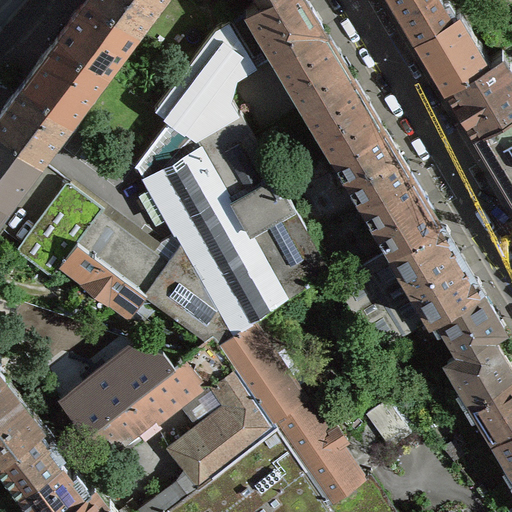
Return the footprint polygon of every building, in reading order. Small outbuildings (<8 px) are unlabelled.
[(69,19),(58,34),(100,66),(112,50),(118,55),(127,43),(121,38),(133,22),(102,0),(83,0),(79,6),(74,12),(69,19)] [(151,12),(159,0),(102,0),(133,22),(144,7),(151,12)] [(257,0),(247,7),(275,54),(281,51),(324,25),(323,23),(322,24),(310,4),(311,3),(309,0),(257,0)] [(452,12),(444,0),(396,0),(401,7),(417,33),(452,12)] [(423,44),(447,83),(485,60),(474,42),(478,40),(470,26),(466,28),(455,10),(452,12),(417,33),(423,44)] [(205,342),(214,335),(220,340),(252,317),(328,265),(233,98),(238,77),(257,65),(230,17),(216,25),(155,107),(170,118),(137,163),(181,240),(167,260),(143,243),(146,241),(148,238),(145,235),(143,238),(141,241),(100,211),(78,240),(146,291),(205,342)] [(281,51),(292,69),(286,73),(294,84),(300,81),(310,99),(353,73),(339,50),(324,25),(281,51)] [(36,62),(37,62),(25,78),(67,109),(79,94),(86,98),(95,86),(88,81),(100,66),(58,34),(46,50),(46,49),(42,55),(36,62)] [(511,64),(510,61),(502,66),(495,54),(485,60),(447,83),(454,95),(475,131),(511,109),(511,64)] [(321,117),(315,121),(322,132),(328,129),(339,147),(382,121),(368,98),(353,73),(310,99),(321,117)] [(47,137),(53,142),(74,114),(67,109),(25,78),(14,93),(8,100),(4,106),(0,111),(0,126),(35,153),(47,137)] [(511,109),(475,131),(480,138),(504,179),(511,174),(511,109)] [(350,165),(344,169),(351,181),(361,197),(362,199),(368,195),(411,169),(397,146),(382,121),(339,147),(350,165)] [(0,126),(0,194),(2,196),(14,180),(21,185),(30,173),(23,168),(35,153),(0,126)] [(397,243),(440,217),(425,194),(411,169),(368,195),(375,208),(369,211),(383,234),(389,231),(397,243)] [(19,249),(53,274),(63,261),(78,240),(100,211),(105,205),(70,179),(19,249)] [(465,259),(440,217),(397,243),(337,279),(347,297),(376,348),(438,311),(481,286),(465,259)] [(130,311),(146,291),(78,240),(63,261),(130,311)] [(481,286),(438,311),(461,350),(491,332),(504,324),(486,295),(481,286)] [(396,511),(368,471),(361,476),(252,317),(220,340),(276,422),(338,511),(396,511)] [(471,396),(511,371),(511,366),(496,340),(491,332),(461,350),(448,358),(471,396)] [(165,449),(197,488),(276,422),(220,340),(214,335),(205,342),(173,367),(176,371),(85,439),(103,461),(205,390),(210,386),(220,404),(165,449)] [(133,342),(57,402),(85,439),(176,371),(173,367),(164,355),(133,342)] [(1,377),(7,373),(0,364),(0,404),(14,394),(1,377)] [(511,371),(471,396),(494,435),(511,424),(511,371)] [(27,410),(14,394),(0,404),(0,455),(38,426),(44,421),(32,406),(27,410)] [(338,511),(276,422),(197,488),(187,491),(160,511),(338,511)] [(511,464),(511,424),(494,435),(511,464)] [(38,426),(0,455),(0,464),(3,468),(20,489),(59,457),(47,441),(49,439),(38,426)] [(464,453),(455,438),(443,446),(454,459),(464,453)] [(59,457),(20,489),(26,498),(37,511),(54,511),(84,489),(71,472),(73,470),(61,455),(59,457)] [(84,489),(54,511),(160,511),(187,491),(177,478),(133,511),(120,511),(109,498),(104,502),(90,484),(84,489)]
